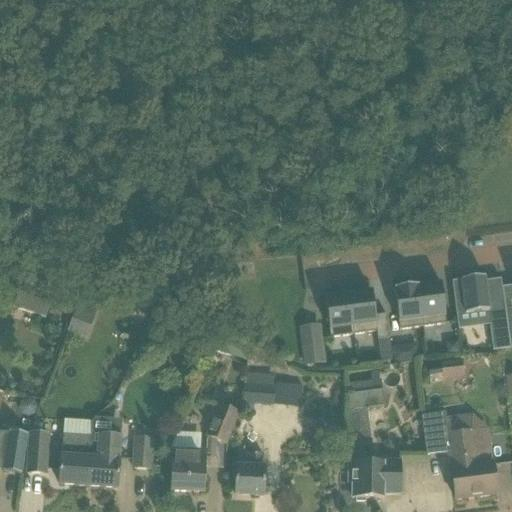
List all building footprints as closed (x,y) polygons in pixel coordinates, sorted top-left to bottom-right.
[(452,284),(456,318),(488,313),(493,353),(510,350),(502,289),(501,281),(485,283),(484,279),(452,284)] [(441,286),(418,289),(422,321),(445,318),(441,286)] [(511,287),(502,289),(510,350),(511,350),(511,287)] [(394,291),(398,324),(422,321),(418,289),(418,288),(394,291)] [(19,294),(14,309),(45,320),(51,305),(19,294)] [(348,297),(352,329),(376,326),(372,294),(348,297)] [(348,297),(325,300),(329,332),(352,329),(348,297)] [(78,305),(72,322),(91,328),(97,311),(78,304),(78,305)] [(167,337),(185,345),(191,332),(173,324),(167,337)] [(216,354),(233,358),(237,343),(221,338),(216,354)] [(460,356),(458,343),(446,344),(447,357),(460,356)] [(303,349),(305,368),(326,365),(323,347),(303,349)] [(393,365),(406,363),(404,347),(391,349),(393,365)] [(443,382),(466,380),(463,361),(441,363),(443,382)] [(345,398),(344,413),(344,441),(370,438),(367,410),(384,408),(382,392),(373,393),(371,382),(345,386),(346,397),(345,398)] [(244,404),(274,406),(275,388),(245,386),(244,404)] [(207,437),(226,445),(239,415),(219,407),(207,437)] [(497,496),(488,431),(472,433),(471,431),(465,432),(464,422),(446,424),(445,416),(421,419),(427,458),(446,455),(452,501),(497,496)] [(90,439),(89,460),(87,488),(117,490),(121,437),(110,437),(111,421),(94,420),(92,423),(91,423),(90,439)] [(9,434),(4,472),(21,475),(27,437),(9,434)] [(175,434),(175,450),(201,450),(201,434),(175,434)] [(46,476),(48,436),(30,435),(27,475),(46,476)] [(89,460),(90,439),(63,437),(61,458),(59,486),(87,488),(89,460)] [(150,472),(153,440),(135,439),(134,470),(150,472)] [(170,493),(204,495),(206,452),(172,451),(170,493)] [(235,497),(263,498),(264,470),(262,470),(262,456),(248,455),(247,469),(236,469),(235,497)] [(400,496),(400,463),(367,462),(367,465),(349,465),(348,485),(352,485),(352,500),(356,500),(356,504),(365,504),(365,500),(382,500),(382,496),(400,496)]
